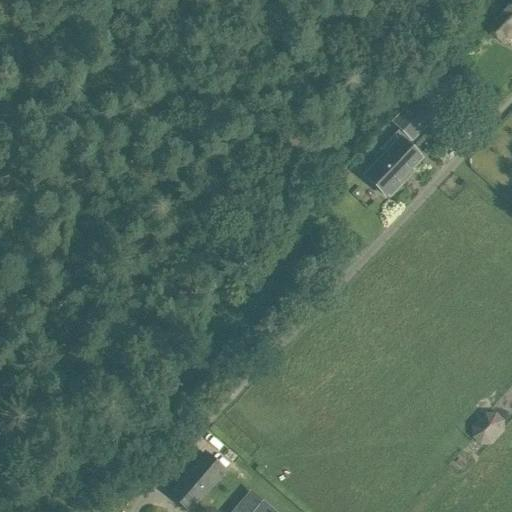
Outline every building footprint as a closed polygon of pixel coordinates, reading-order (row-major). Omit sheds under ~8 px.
[(511,7),(506,14),(504,13),(490,28),(505,42),(506,41),(505,40),(511,32),(511,7)] [(384,156),(364,177),(384,196),(387,193),(389,195),(399,184),(397,183),(420,159),(406,145),(410,140),(434,116),(416,99),(393,123),(400,129),(379,151),(384,156)] [(491,444),(502,432),(502,423),(496,417),(487,417),(475,429),(475,438),(482,444),(491,444)] [(190,511),(224,472),(204,455),(170,494),(190,511)] [(269,511),(250,495),(235,511),(269,511)]
